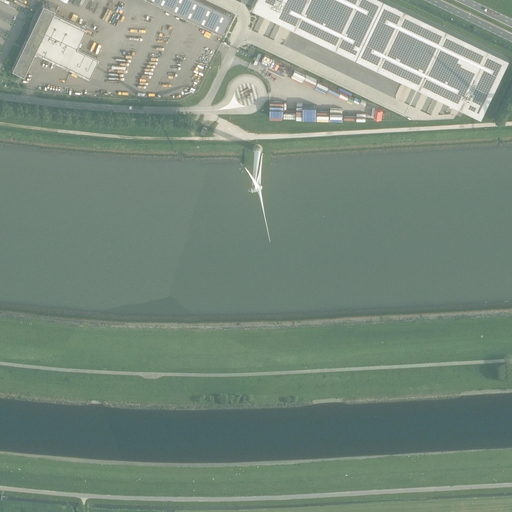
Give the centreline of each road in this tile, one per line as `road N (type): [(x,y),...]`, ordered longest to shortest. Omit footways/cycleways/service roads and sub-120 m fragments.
road 1 (unclassified): [(511,485),(204,499),(0,488)]
road 2 (unclassified): [(214,109),(0,96)]
road 3 (unclassified): [(214,109),(255,106),(260,86),(243,79),(217,107)]
